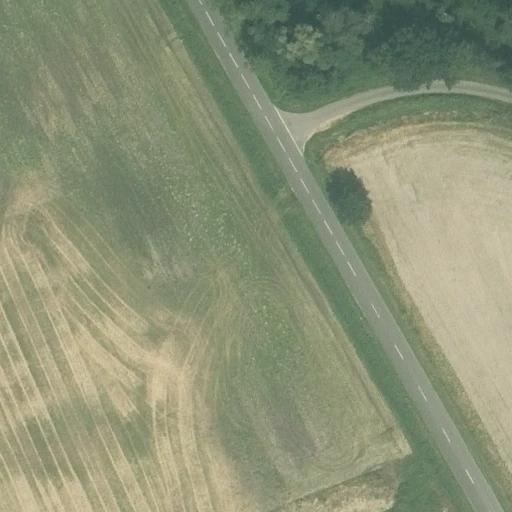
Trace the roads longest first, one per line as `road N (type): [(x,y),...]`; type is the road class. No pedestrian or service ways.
road 1 (unclassified): [(276,139),(488,511)]
road 2 (unclassified): [(276,139),(353,106),(427,87),(511,102)]
road 3 (unclassified): [(196,0),(276,139)]
